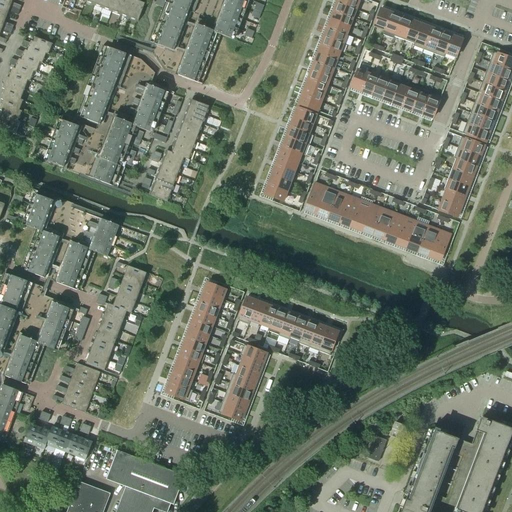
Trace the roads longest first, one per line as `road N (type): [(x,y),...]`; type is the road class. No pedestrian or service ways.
road 1 (residential): [(47,396),(60,361),(83,348),(95,316),(90,301),(12,271),(0,244)]
road 2 (residential): [(148,59),(157,75),(238,105),(289,0)]
road 3 (residential): [(393,490),(427,417),(472,395),(511,405)]
road 4 (residential): [(434,149),(420,186),(342,156),(356,120)]
road 5 (residential): [(146,411),(137,437),(45,404),(47,396)]
road 6 (residential): [(148,59),(29,6)]
road 7 (residential): [(434,149),(476,27)]
